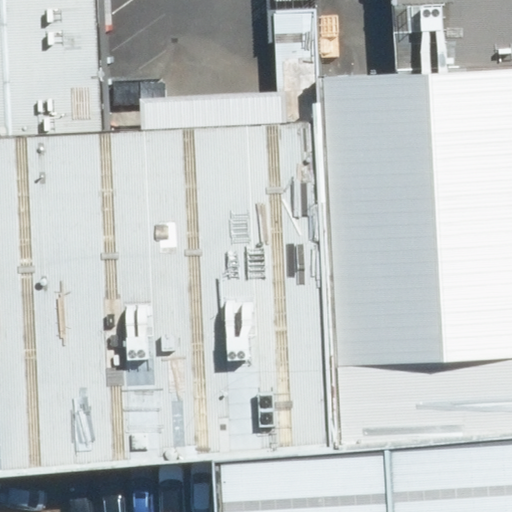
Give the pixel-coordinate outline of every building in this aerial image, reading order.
[(0,0),(0,143),(110,135),(100,0),(0,0)] [(511,0),(410,0),(416,71),(511,63),(511,0)] [(322,121),(344,428),(511,415),(511,63),(416,71),(318,78),(322,121)] [(0,452),(230,436),(344,428),(322,121),(110,135),(0,143),(0,452)] [(511,511),(511,415),(344,428),(230,436),(235,511),(511,511)]
